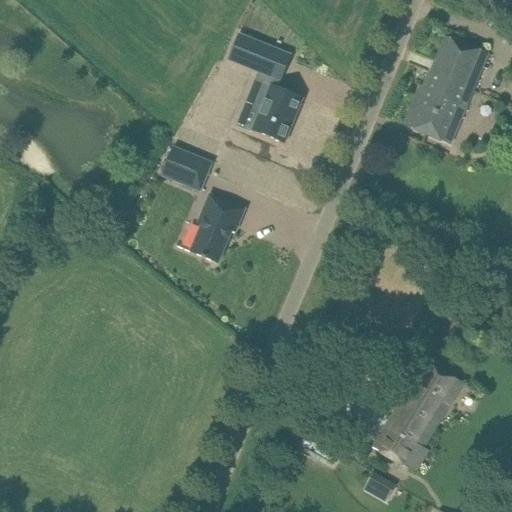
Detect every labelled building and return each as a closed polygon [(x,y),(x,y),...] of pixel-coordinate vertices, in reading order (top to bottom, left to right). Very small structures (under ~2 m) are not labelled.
[(238,35),(228,60),(257,73),(260,73),(247,105),(260,111),(252,131),(284,145),(303,99),(277,88),(280,82),(281,82),(291,56),(238,35)] [(423,87),(420,86),(403,125),(453,146),(491,55),(462,44),(444,36),(434,60),(436,61),(431,73),(429,72),(423,87)] [(200,192),(211,164),(172,148),(161,176),(200,192)] [(21,206),(31,210),(43,188),(32,182),(21,206)] [(235,233),(244,210),(211,196),(189,253),(218,264),(231,232),(235,233)] [(64,234),(75,215),(46,198),(35,216),(64,234)] [(408,396),(405,394),(372,448),(416,475),(430,453),(423,449),(462,384),(428,363),(408,396)] [(331,463),(341,446),(311,429),(302,446),(331,463)]
